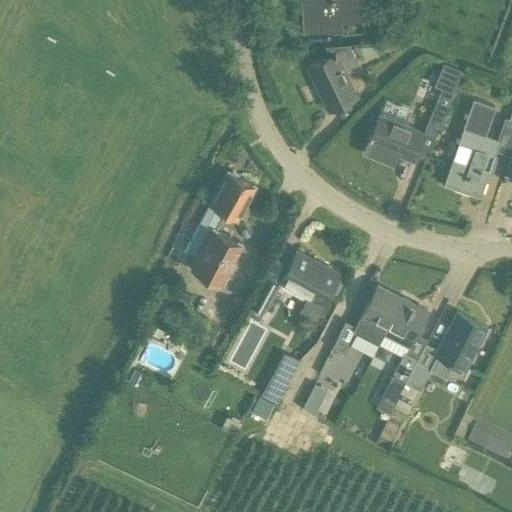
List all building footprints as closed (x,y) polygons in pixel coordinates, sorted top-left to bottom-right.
[(341,26),(341,32),(364,30),(362,0),(301,0),(303,28),(341,26)] [(342,67),(356,60),(349,44),(325,45),(326,57),(308,66),(329,110),(356,97),(342,67)] [(443,62),(439,72),(458,80),(462,70),(443,62)] [(453,92),(442,87),(425,128),(436,133),(453,92)] [(479,196),(480,193),(499,139),(485,134),(495,106),(473,99),(458,142),(470,146),(464,162),(453,158),(444,184),(479,196)] [(380,114),(368,142),(364,152),(385,161),(390,150),(413,160),(424,132),(380,114)] [(196,225),(210,233),(191,269),(219,284),(241,243),(213,228),(222,209),(236,217),(254,185),(227,170),(196,225)] [(340,278),(337,276),(339,272),(297,250),(281,280),(323,302),(330,289),(333,291),(336,290),(341,281),(340,278)] [(265,313),(280,284),(262,274),(246,303),(265,313)] [(359,318),(360,319),(356,325),(345,320),(332,347),(345,353),(356,331),(379,342),(387,325),(386,325),(400,296),(376,285),(359,318)] [(394,401),(404,381),(417,356),(407,350),(410,344),(411,344),(428,311),(400,296),(386,325),(387,325),(379,342),(402,354),(382,395),(394,401)] [(457,312),(436,354),(428,368),(446,377),(450,369),(457,372),(461,371),(462,367),(463,368),(485,326),(457,312)] [(238,326),(224,361),(241,367),(255,333),(238,326)] [(415,362),(404,383),(419,391),(430,369),(415,362)] [(306,408),(322,410),(326,384),(310,381),(306,408)] [(266,384),(260,394),(276,403),(282,392),(266,384)] [(220,428),(234,435),(237,429),(241,422),(226,415),(220,428)] [(481,450),(505,463),(511,449),(488,437),(481,450)] [(466,490),(472,478),(460,472),(454,484),(466,490)]
